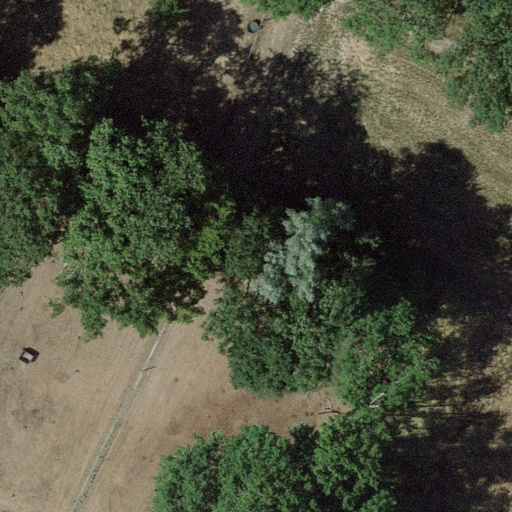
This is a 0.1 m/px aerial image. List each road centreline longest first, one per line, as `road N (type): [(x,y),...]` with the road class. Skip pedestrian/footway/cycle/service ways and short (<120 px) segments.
road 1 (track): [(199,242),(290,0)]
road 2 (track): [(386,0),(511,62)]
